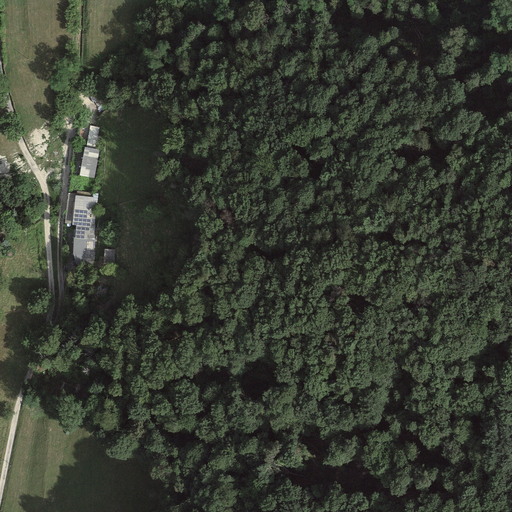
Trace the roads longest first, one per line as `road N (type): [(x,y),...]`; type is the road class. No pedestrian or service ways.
road 1 (track): [(79,0),(60,297),(44,331)]
road 2 (track): [(0,79),(44,193),(51,303),(44,331)]
road 3 (track): [(44,331),(0,491)]
